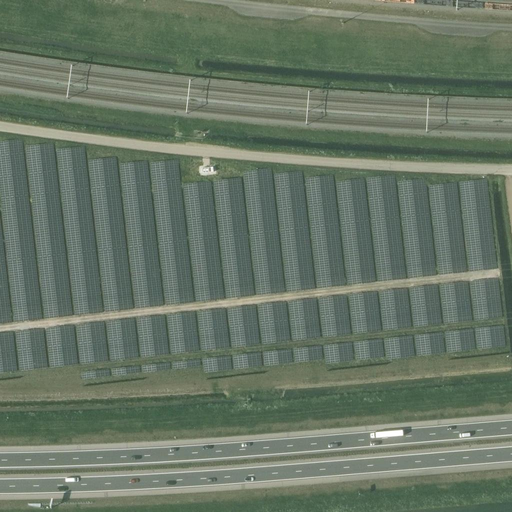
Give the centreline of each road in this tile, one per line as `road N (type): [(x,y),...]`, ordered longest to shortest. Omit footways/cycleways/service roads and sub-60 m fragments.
road 1 (unclassified): [(511,171),(303,161),(0,126)]
road 2 (motorway): [(0,487),(511,454)]
road 3 (motorway): [(511,429),(223,452),(0,457)]
